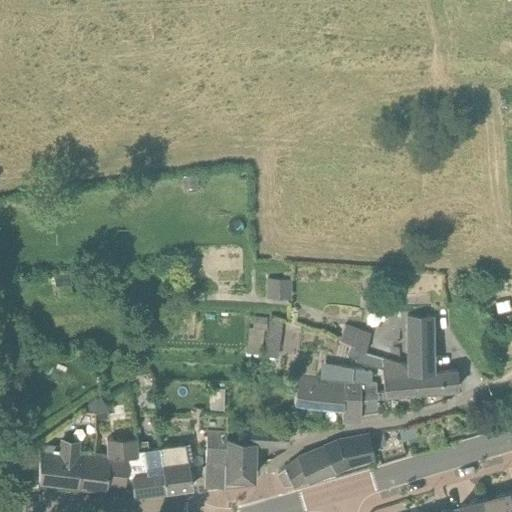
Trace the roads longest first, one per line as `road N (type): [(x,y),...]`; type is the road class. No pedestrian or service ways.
road 1 (unclassified): [(11,511),(191,511)]
road 2 (tertiary): [(339,493),(511,444)]
